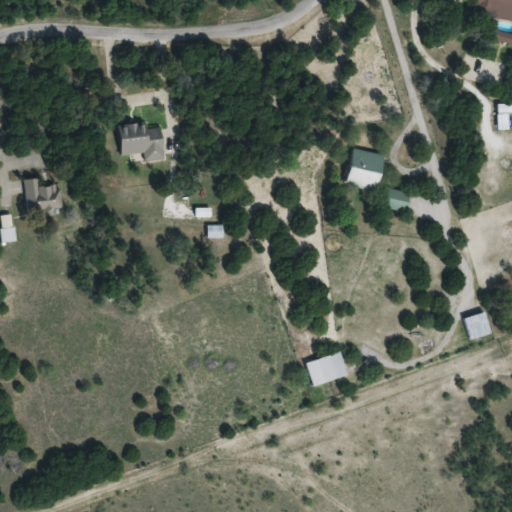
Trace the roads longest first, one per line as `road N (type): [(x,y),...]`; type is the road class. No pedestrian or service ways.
road 1 (residential): [(0,30),(31,22),(228,29),(270,22),(310,0)]
road 2 (residential): [(287,403),(511,319)]
